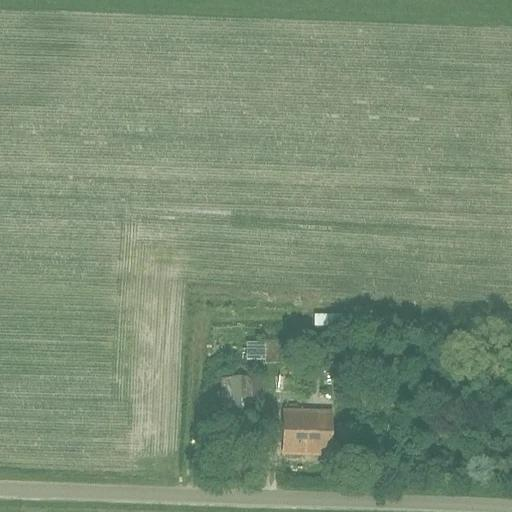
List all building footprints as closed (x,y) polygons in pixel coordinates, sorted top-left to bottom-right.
[(370,353),(370,339),(348,339),(348,353),(370,353)] [(265,364),(299,364),(299,342),(245,342),(245,361),(265,361),(265,364)] [(329,359),(329,344),(310,344),(310,359),(329,359)] [(250,399),(262,399),(262,378),(250,378),(250,365),(230,365),(230,378),(219,378),(220,425),(250,425),(250,399)] [(329,455),(330,412),(284,410),(283,454),(329,455)]
